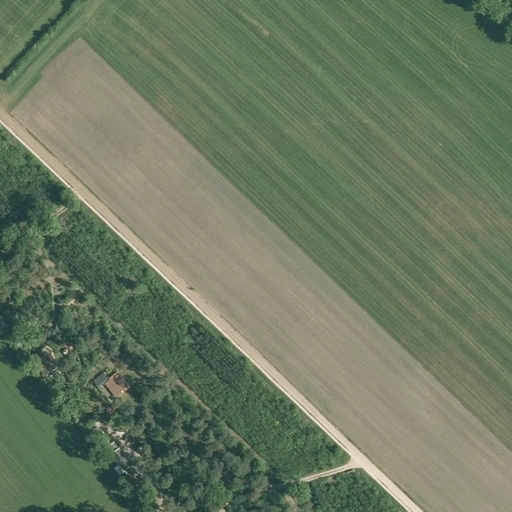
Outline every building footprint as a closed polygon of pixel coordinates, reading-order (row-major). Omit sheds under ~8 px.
[(45,376),(52,370),(40,354),(32,360),(45,376)] [(102,382),(107,378),(103,373),(98,377),(102,382)] [(115,374),(110,379),(111,380),(106,384),(117,398),(130,387),(119,374),(117,376),(115,374)] [(73,394),(69,388),(59,396),(63,401),(73,394)] [(118,450),(113,443),(106,449),(127,474),(134,468),(119,449),(118,450)]
